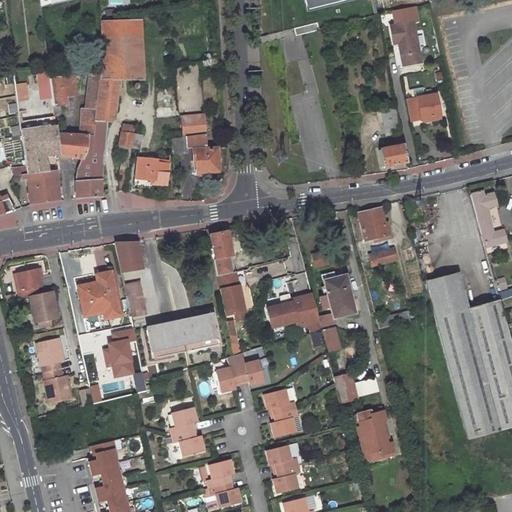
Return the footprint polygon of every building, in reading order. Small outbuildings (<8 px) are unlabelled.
[(104,6),(105,16),(113,16),(113,6),(104,6)] [(141,76),(141,16),(100,19),(101,62),(101,63),(100,68),(99,79),(116,77),(141,76)] [(397,36),(399,43),(402,63),(421,59),(413,17),(389,22),(392,37),(397,36)] [(89,70),(100,68),(101,63),(101,62),(83,64),(84,70),(89,70)] [(89,70),(85,105),(96,105),(99,79),(100,68),(89,70)] [(76,88),(74,71),(49,74),(53,109),(58,109),(60,108),(60,100),(64,100),(63,90),(76,88)] [(104,133),(105,117),(111,117),(116,77),(99,79),(96,105),(93,132),(102,133),(104,133)] [(16,85),(17,102),(26,101),(26,84),(16,85)] [(423,93),(421,84),(409,87),(411,96),(423,93)] [(406,97),(410,118),(419,116),(422,119),(427,118),(429,114),(438,112),(434,91),(423,93),(411,96),(406,97)] [(379,102),(385,132),(400,129),(394,99),(379,102)] [(85,105),(81,131),(87,132),(93,132),(96,105),(85,105)] [(203,129),(204,129),(203,109),(183,112),(183,131),(203,129)] [(20,125),(55,121),(54,115),(54,110),(19,115),(20,125)] [(122,128),(132,129),(134,121),(123,120),(122,128)] [(20,125),(25,168),(45,166),(43,151),(59,150),(56,130),(55,121),(20,125)] [(122,128),(120,142),(121,143),(130,143),(132,130),(132,129),(122,128)] [(170,149),(186,147),(186,142),(203,140),(203,129),(183,131),(169,132),(170,149)] [(81,131),(56,130),(59,150),(82,154),(86,145),(87,132),(81,131)] [(137,144),(139,132),(132,130),(130,143),(137,144)] [(101,146),(102,133),(93,132),(87,132),(86,145),(101,146)] [(191,144),(193,159),(190,159),(191,171),(200,170),(199,167),(218,165),(216,142),(191,144)] [(381,164),(405,159),(402,142),(398,143),(378,147),(381,164)] [(101,146),(86,145),(82,154),(76,166),(75,176),(74,177),(76,194),(98,191),(101,146)] [(122,149),(117,187),(122,187),(129,150),(122,149)] [(156,153),(135,153),(135,174),(154,175),(154,179),(167,179),(168,156),(156,156),(156,153)] [(29,200),(58,196),(54,165),(45,166),(25,168),(26,175),(29,200)] [(0,209),(14,205),(7,190),(0,192),(0,209)] [(468,194),(474,216),(483,248),(504,243),(501,231),(491,233),(484,209),(494,206),(491,194),(481,196),(479,191),(468,194)] [(380,208),(358,213),(365,239),(390,233),(387,223),(383,223),(380,208)] [(211,260),(215,277),(235,272),(234,271),(226,230),(209,232),(214,256),(211,260)] [(114,240),(120,271),(122,270),(142,266),(137,239),(114,240)] [(393,248),(368,253),(371,265),(395,259),(393,248)] [(17,278),(20,294),(27,293),(34,320),(37,319),(50,316),(57,315),(51,288),(39,290),(38,285),(41,284),(39,274),(37,266),(15,271),(17,278)] [(96,280),(78,284),(81,295),(79,295),(84,314),(93,312),(93,310),(107,307),(109,315),(120,313),(110,270),(95,273),(96,280)] [(11,271),(16,295),(20,294),(17,278),(15,271),(11,271)] [(425,280),(466,438),(511,425),(511,357),(496,299),(466,306),(456,271),(425,280)] [(215,277),(221,303),(224,317),(235,315),(243,313),(245,312),(242,300),(241,300),(235,272),(215,277)] [(354,313),(344,275),(333,278),(332,273),(320,276),(323,286),(320,287),(322,296),(320,297),(324,309),(329,308),(331,315),(332,319),(354,313)] [(125,284),(131,315),(146,312),(140,281),(125,284)] [(300,298),(307,324),(318,321),(318,319),(312,295),(300,298)] [(289,303),(294,322),(296,327),(307,324),(300,298),(289,301),(289,303)] [(266,309),(271,328),(294,322),(289,303),(266,309)] [(377,328),(409,320),(407,311),(375,318),(377,328)] [(235,315),(236,323),(244,321),(243,313),(235,315)] [(211,315),(146,328),(153,359),(217,345),(211,315)] [(321,327),(328,353),(339,350),(331,319),(332,319),(331,315),(318,319),(318,321),(320,327),(321,327)] [(39,325),(52,322),(50,316),(37,319),(39,325)] [(63,355),(59,336),(36,341),(41,363),(43,363),(46,377),(44,378),(49,401),(72,396),(68,377),(64,378),(63,375),(62,375),(59,360),(60,359),(59,356),(63,355)] [(257,361),(244,365),(241,354),(233,356),(240,382),(246,381),(248,387),(263,383),(257,361)] [(213,373),(219,394),(233,390),(232,385),(240,382),(233,356),(225,359),(228,369),(213,373)] [(357,399),(350,373),(333,378),(340,403),(357,399)] [(81,390),(84,404),(91,402),(88,388),(81,390)] [(272,414),(294,408),(292,401),(288,402),(284,388),(262,394),(266,409),(271,408),(272,414)] [(171,413),(174,427),(169,428),(171,435),(192,430),(190,423),(195,422),(191,408),(171,413)] [(273,437),(295,431),(291,418),(296,417),(294,408),(272,414),(274,421),(269,422),(273,437)] [(381,408),(356,414),(359,426),(356,427),(362,449),(365,449),(368,461),(381,457),(381,455),(392,452),(390,443),(386,444),(381,422),(384,421),(381,408)] [(384,421),(381,422),(386,444),(390,443),(384,421)] [(192,430),(171,435),(172,442),(178,441),(182,456),(203,451),(198,435),(193,437),(192,430)] [(127,511),(110,442),(93,445),(96,460),(88,462),(91,477),(100,475),(102,486),(94,488),(98,503),(106,501),(109,511),(127,511)] [(295,442),(288,443),(290,457),(297,456),(295,442)] [(276,470),(297,465),(295,457),(289,458),(286,445),(265,450),(269,465),(274,463),(276,470)] [(208,465),(212,479),(206,480),(208,487),(229,482),(227,476),(233,475),(229,460),(208,465)] [(273,478),(276,493),(282,492),(297,488),(293,473),(299,472),(297,465),(276,470),(278,477),(273,478)] [(215,495),(218,509),(234,505),(239,504),(236,489),(231,490),(229,482),(208,487),(210,496),(215,495)] [(311,511),(306,511),(302,498),(282,503),(284,511),(311,511)]
